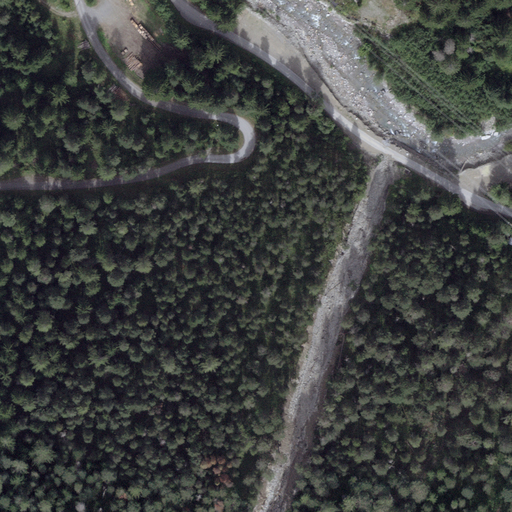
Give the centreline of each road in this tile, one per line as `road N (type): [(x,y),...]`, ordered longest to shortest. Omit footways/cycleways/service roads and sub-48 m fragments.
road 1 (track): [(85,20),(121,83),(158,106),(244,124),(248,150),(238,159),(198,158),(131,180),(0,186)]
road 2 (track): [(179,0),(260,52),(374,145),(469,200),(511,213)]
